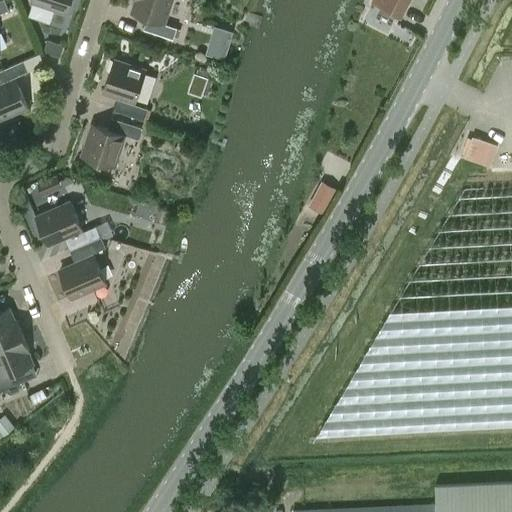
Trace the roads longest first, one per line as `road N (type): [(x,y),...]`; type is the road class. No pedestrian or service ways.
road 1 (tertiary): [(461,0),(383,148),(153,511)]
road 2 (residential): [(0,180),(45,158),(100,0)]
road 3 (residential): [(68,369),(0,213)]
